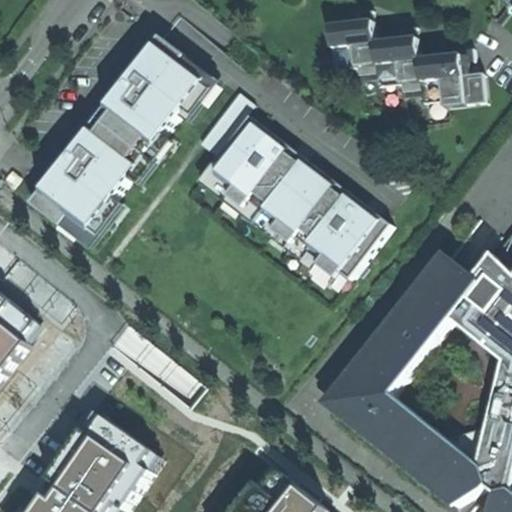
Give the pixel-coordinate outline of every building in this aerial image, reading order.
[(354,27),(337,29),(341,72),(364,70),(364,77),(384,75),(386,89),(408,87),(409,94),(430,92),(431,106),(452,104),(453,110),(475,108),(474,102),(479,102),(477,85),(471,85),(470,79),(468,58),(443,61),(426,62),(424,42),(398,44),(382,46),(380,25),(354,27)] [(192,59),(166,40),(134,82),(136,83),(131,90),(126,97),(123,96),(78,155),(80,157),(74,164),(69,170),(68,169),(38,207),(68,230),(76,220),(96,235),(212,84),(187,65),(192,59)] [(491,77),(470,79),(471,85),(477,85),(479,102),(474,102),(475,108),(494,106),(492,85),(491,77)] [(220,158),(259,107),(244,96),(205,146),(220,158)] [(255,119),(229,155),(235,159),(221,178),(239,192),(234,198),(251,210),(255,205),(284,227),(279,233),(297,246),(302,240),(328,261),(324,267),(342,281),(347,274),(356,282),(398,227),(343,186),(298,151),(255,119)] [(24,179),(15,173),(7,183),(17,190),(24,179)] [(511,511),(511,271),(498,258),(481,282),(449,259),(331,408),(460,508),(489,490),(501,498),(496,511),(511,511)] [(0,372),(1,371),(38,325),(0,294),(0,372)] [(129,511),(164,462),(98,415),(29,511),(129,511)] [(244,511),(324,511),(275,473),(244,511)]
